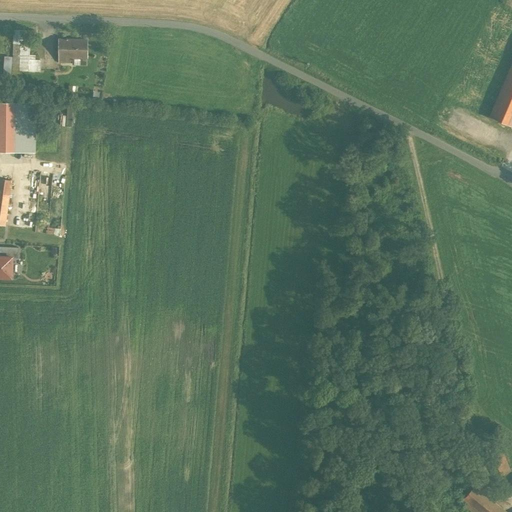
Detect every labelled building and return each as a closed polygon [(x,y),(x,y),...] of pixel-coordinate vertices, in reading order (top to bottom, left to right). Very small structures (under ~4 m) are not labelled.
[(6,54),(5,75),(20,75),(21,70),(43,70),(43,58),(37,58),(37,53),(32,53),(32,28),(15,28),(14,55),(6,54)] [(86,39),(59,40),(59,62),(73,62),(73,58),(87,57),(86,39)] [(511,124),(511,77),(507,75),(490,116),(511,125),(511,124)] [(15,103),(0,103),(0,150),(32,152),(32,105),(15,105),(15,103)] [(65,125),(74,125),(74,103),(70,103),(69,115),(65,115),(65,125)] [(40,175),(38,231),(61,232),(63,176),(40,175)] [(11,180),(0,178),(0,224),(5,225),(11,180)] [(0,276),(11,277),(12,256),(0,255),(0,276)] [(436,371),(416,362),(412,371),(432,380),(436,371)] [(502,451),(489,456),(497,476),(510,471),(502,451)] [(506,511),(473,486),(463,499),(479,511),(506,511)]
